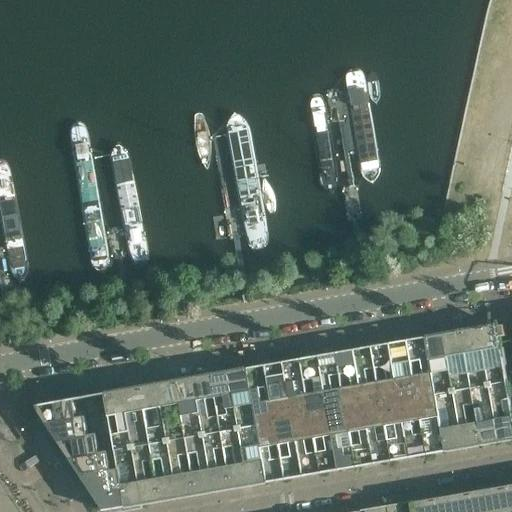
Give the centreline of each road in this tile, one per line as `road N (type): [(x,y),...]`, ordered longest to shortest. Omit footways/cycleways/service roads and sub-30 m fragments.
road 1 (residential): [(511,277),(0,368)]
road 2 (residential): [(511,466),(263,511)]
